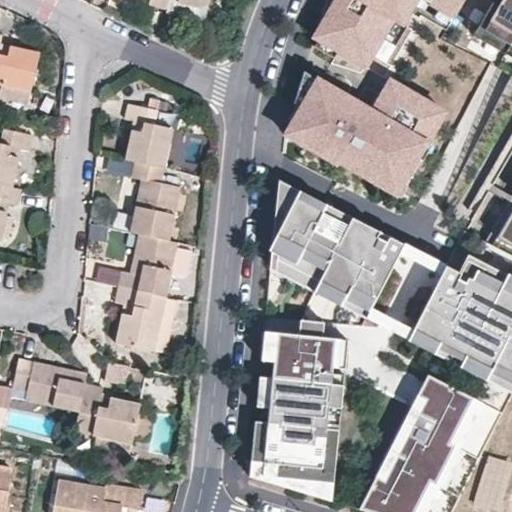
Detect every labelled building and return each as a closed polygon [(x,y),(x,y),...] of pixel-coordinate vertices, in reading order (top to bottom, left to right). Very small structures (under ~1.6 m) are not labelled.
[(166,0),(168,0),(166,13),(203,20),(207,0),(166,0)] [(326,0),(324,10),(333,16),(322,36),(318,43),(339,55),(343,49),(369,64),(387,32),(395,18),(401,7),(405,0),(425,0),(430,2),(438,7),(454,17),(464,0),(326,0)] [(425,0),(405,0),(401,7),(409,12),(414,5),(424,11),(430,2),(425,0)] [(511,0),(494,0),(480,25),(511,43),(511,0)] [(454,17),(438,7),(433,16),(449,26),(454,17)] [(333,16),(324,10),(317,33),(322,36),(333,16)] [(404,23),(395,18),(387,32),(396,37),(404,23)] [(511,43),(480,25),(475,34),(511,54),(511,43)] [(0,83),(30,90),(38,52),(0,43),(0,39),(1,35),(0,34),(0,83)] [(342,89),(306,68),(295,105),(297,106),(301,108),(293,121),(285,135),(334,163),(336,160),(388,190),(394,179),(401,184),(427,139),(424,137),(442,107),(390,76),(382,91),(387,94),(378,110),(370,105),(357,98),(354,104),(339,95),(342,89)] [(30,90),(0,83),(0,97),(27,103),(30,90)] [(357,98),(342,89),(339,95),(354,104),(357,98)] [(387,94),(382,91),(378,89),(370,105),(378,110),(387,94)] [(163,167),(172,128),(153,123),(156,109),(128,103),(125,118),(133,120),(125,158),(133,160),(163,167)] [(301,108),(297,106),(290,119),(293,121),(301,108)] [(3,127),(0,142),(0,141),(0,182),(11,185),(19,147),(29,148),(31,133),(3,127)] [(511,153),(511,134),(489,175),(497,179),(511,153)] [(104,170),(131,175),(133,160),(125,158),(108,154),(104,170)] [(137,232),(167,239),(179,185),(160,181),(163,167),(133,160),(131,175),(140,178),(129,231),(137,232)] [(494,185),(497,179),(489,175),(482,187),(508,202),(511,196),(494,185)] [(394,179),(388,190),(395,194),(401,184),(394,179)] [(372,307),(405,244),(280,180),(271,267),(291,277),(296,268),(321,281),(347,295),(372,307)] [(11,185),(0,182),(0,236),(7,203),(16,203),(20,187),(11,185)] [(511,194),(511,196),(508,202),(485,240),(511,253),(511,194)] [(117,285),(164,295),(170,271),(175,246),(176,241),(167,239),(137,232),(130,271),(121,270),(117,285)] [(170,271),(184,274),(189,250),(175,246),(170,271)] [(468,276),(475,263),(467,258),(460,272),(468,276)] [(480,274),(484,267),(475,263),(468,276),(477,281),(480,274)] [(460,272),(446,265),(409,338),(435,351),(439,342),(465,355),(468,350),(494,363),(511,371),(511,298),(508,297),(498,292),(477,281),(468,276),(460,272)] [(98,266),(95,280),(117,285),(121,270),(98,266)] [(321,281),(296,268),(291,277),(316,290),(321,281)] [(498,292),(501,284),(480,274),(477,281),(498,292)] [(347,295),(321,281),(316,290),(343,303),(347,295)] [(508,297),(511,290),(501,284),(498,292),(508,297)] [(114,342),(153,350),(164,295),(117,285),(114,302),(122,304),(114,342)] [(164,295),(153,350),(163,352),(174,298),(164,295)] [(372,307),(347,295),(343,303),(368,316),(372,307)] [(323,336),(324,321),(301,319),(300,334),(323,336)] [(262,360),(274,361),(273,377),(270,406),(257,405),(250,476),(275,483),(276,476),(310,480),(334,482),(339,428),(327,427),(330,397),(342,398),(345,374),(319,372),(321,358),(323,336),(300,334),(265,330),(262,360)] [(346,361),(348,339),(323,336),(321,358),(346,361)] [(465,355),(439,342),(435,351),(461,364),(465,355)] [(494,363),(468,350),(465,355),(492,369),(494,363)] [(83,384),(85,372),(18,358),(11,385),(25,388),(24,399),(77,410),(83,384)] [(139,386),(143,370),(109,362),(105,378),(139,386)] [(511,371),(494,363),(492,369),(511,379),(511,371)] [(426,429),(420,441),(405,433),(389,464),(383,462),(359,508),(371,511),(414,511),(431,479),(450,442),(473,395),(428,373),(417,394),(428,399),(416,424),(426,429)] [(270,406),(273,377),(260,376),(257,405),(270,406)] [(0,403),(2,404),(8,400),(11,385),(0,382),(0,403)] [(131,441),(139,404),(100,396),(102,387),(83,384),(77,410),(74,430),(131,441)] [(426,429),(416,424),(428,399),(417,394),(383,462),(389,464),(405,433),(420,441),(426,429)] [(459,447),(483,400),(473,395),(450,442),(459,447)] [(339,428),(342,398),(330,397),(327,427),(339,428)] [(445,486),(464,449),(459,447),(450,442),(431,479),(441,484),(445,486)] [(473,506),(500,511),(510,460),(483,455),(473,506)] [(0,511),(3,511),(11,467),(0,464),(0,511)] [(309,493),(310,480),(276,476),(275,483),(309,493)] [(52,511),(119,511),(121,505),(138,507),(140,507),(142,489),(101,482),(100,486),(58,479),(52,511)] [(426,511),(441,484),(431,479),(414,511),(426,511)] [(332,500),(334,482),(310,480),(309,493),(332,500)]
